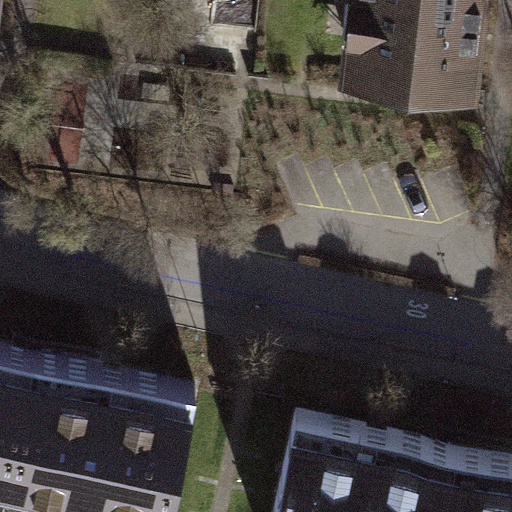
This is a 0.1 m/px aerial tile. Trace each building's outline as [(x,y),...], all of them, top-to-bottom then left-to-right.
[(358,0),(358,7),(342,6),(336,62),(352,64),(348,96),(467,109),(479,6),(508,9),(508,0),(358,0)] [(39,360),(0,351),(0,498),(7,500),(39,360)] [(171,511),(197,395),(39,360),(7,500),(23,504),(21,511),(171,511)] [(444,511),(457,454),(298,419),(277,511),(444,511)] [(511,511),(511,466),(457,454),(444,511),(511,511)]
